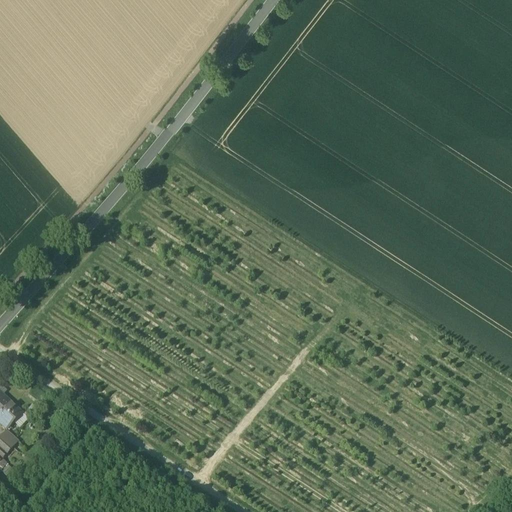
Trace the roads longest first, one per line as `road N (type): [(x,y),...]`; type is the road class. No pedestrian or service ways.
road 1 (tertiary): [(0,326),(270,0)]
road 2 (track): [(246,511),(0,353)]
